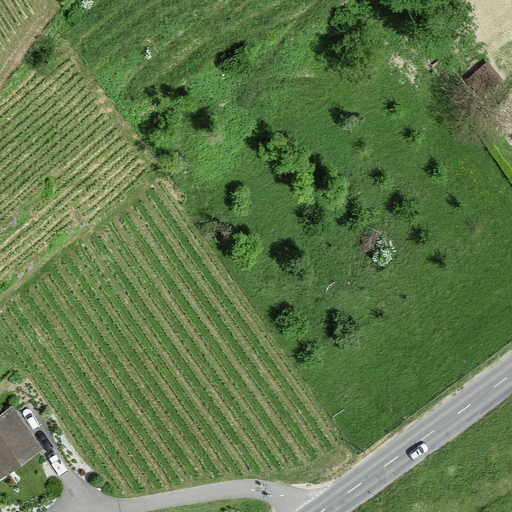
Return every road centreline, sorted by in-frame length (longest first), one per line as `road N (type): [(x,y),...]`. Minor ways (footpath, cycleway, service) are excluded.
road 1 (tertiary): [(321,511),(511,373)]
road 2 (unclassified): [(309,511),(288,497),(246,487),(104,511)]
